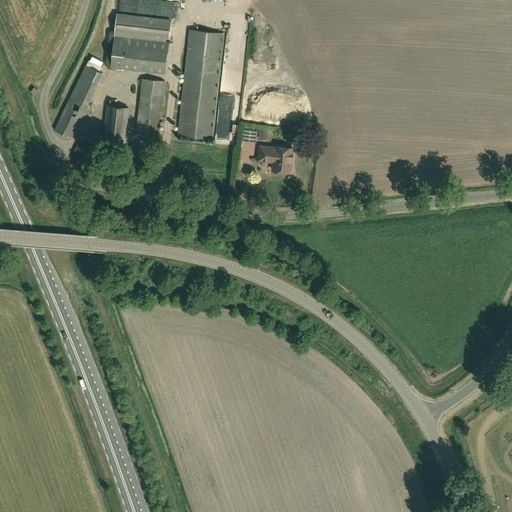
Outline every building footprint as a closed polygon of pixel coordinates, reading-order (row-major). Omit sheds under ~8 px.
[(169,41),(171,20),(117,14),(115,34),(169,41)] [(232,16),(232,34),(243,34),(242,26),(251,26),(251,15),(232,16)] [(212,139),(224,33),(190,30),(178,135),(212,139)] [(165,74),(168,41),(115,35),(111,68),(165,74)] [(71,138),(103,73),(87,65),(55,130),(71,138)] [(158,132),(164,81),(143,78),(137,130),(158,132)] [(125,144),(129,108),(107,105),(103,142),(125,144)] [(259,130),(258,139),(266,139),(267,131),(259,130)] [(276,148),(261,146),(259,159),(274,161),(273,170),(290,172),(293,148),(276,146),(276,148)]
